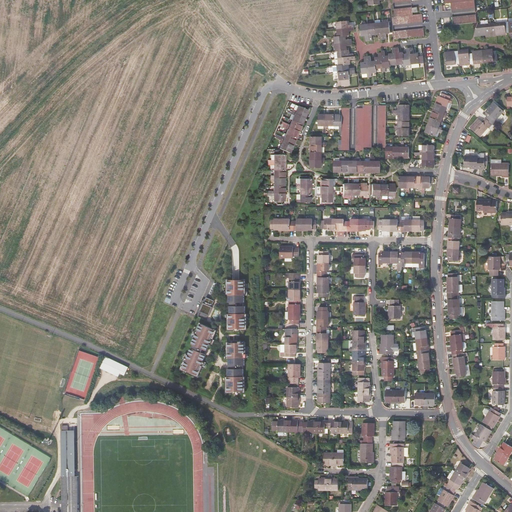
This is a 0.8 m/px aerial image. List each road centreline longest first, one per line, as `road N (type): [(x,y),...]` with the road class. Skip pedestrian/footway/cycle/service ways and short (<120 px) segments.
road 1 (track): [(0,142),(75,66),(164,0)]
road 2 (unclassified): [(191,263),(265,89),(278,84)]
road 3 (residential): [(448,414),(435,241)]
road 4 (residential): [(307,413),(310,240)]
road 5 (residential): [(317,94),(437,85)]
